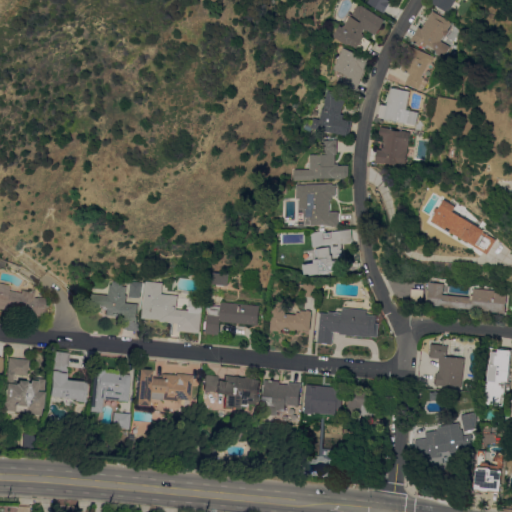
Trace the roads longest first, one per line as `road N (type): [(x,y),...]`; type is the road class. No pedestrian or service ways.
road 1 (residential): [(391,511),(408,345),(378,286),(361,222),(358,150),(379,66),(414,0)]
road 2 (residential): [(401,365),(0,329)]
road 3 (secondary): [(331,508),(0,479)]
